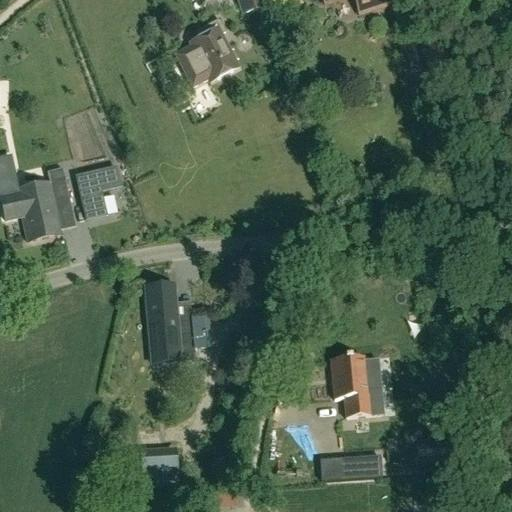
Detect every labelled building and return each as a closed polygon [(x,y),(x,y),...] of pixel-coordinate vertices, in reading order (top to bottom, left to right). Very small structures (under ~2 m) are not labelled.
[(236,0),(241,15),(265,8),(262,0),(236,0)] [(323,0),(326,6),(343,0),(354,0),(359,16),(396,4),(394,0),(323,0)] [(210,84),(238,70),(221,35),(225,33),(219,21),(197,33),(200,40),(190,45),(192,48),(176,57),(192,89),(208,81),(210,84)] [(446,46),(444,41),(422,47),(424,53),(421,54),(432,88),(460,80),(449,45),(446,46)] [(100,193),(119,189),(115,170),(76,178),(85,222),(106,218),(100,193)] [(13,179),(0,182),(0,200),(5,223),(20,219),(26,244),(62,236),(61,232),(56,210),(70,206),(62,171),(47,174),(49,184),(17,191),(16,191),(13,179)] [(179,354),(193,353),(190,324),(177,325),(174,287),(145,289),(151,366),(179,364),(179,354)] [(360,360),(328,364),(333,403),(341,402),(343,419),(385,414),(383,397),(365,399),(360,360)] [(428,448),(455,447),(454,429),(427,431),(428,448)] [(142,482),(178,480),(176,452),(141,454),(142,482)] [(354,459),(355,482),(381,480),(380,457),(354,459)] [(448,460),(417,462),(418,477),(449,475),(448,460)]
